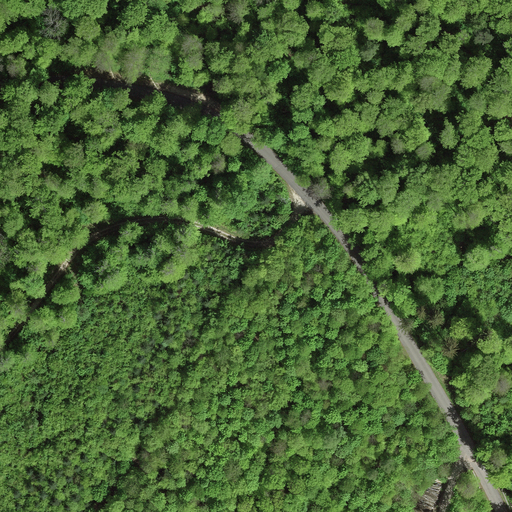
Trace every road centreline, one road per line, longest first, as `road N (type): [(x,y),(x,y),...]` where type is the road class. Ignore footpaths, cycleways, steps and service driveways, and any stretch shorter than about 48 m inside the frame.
road 1 (residential): [(0,85),(93,83),(153,95),(224,123),(275,161),(367,272),(501,511)]
road 2 (track): [(278,239),(246,243),(175,219),(145,219),(85,241)]
road 3 (track): [(0,349),(85,241)]
